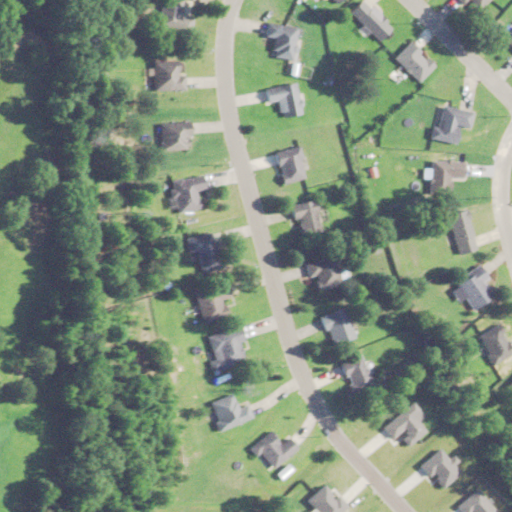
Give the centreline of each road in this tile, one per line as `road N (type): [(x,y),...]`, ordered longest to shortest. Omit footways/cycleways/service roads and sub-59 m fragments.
road 1 (residential): [(233,0),(223,63),(231,130),(289,344),(320,412),(406,511)]
road 2 (residential): [(511,99),(412,0)]
road 3 (residential): [(511,131),(495,194),(511,258)]
